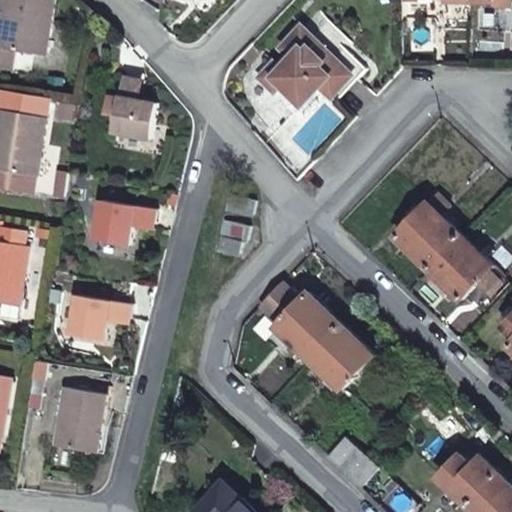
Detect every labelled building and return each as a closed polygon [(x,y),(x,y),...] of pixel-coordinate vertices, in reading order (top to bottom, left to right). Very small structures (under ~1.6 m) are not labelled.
[(0,26),(4,27),(9,3),(4,2),(0,22),(0,26)] [(55,11),(9,3),(4,27),(0,26),(0,78),(11,80),(15,63),(44,68),(55,11)] [(329,49),(321,57),(317,61),(305,48),(310,44),(316,38),(300,21),(280,41),(289,50),(277,62),(270,54),(257,68),(271,82),(277,75),(300,98),(318,80),(328,91),(349,70),(329,49)] [(317,61),(321,57),(310,44),(305,48),(317,61)] [(139,109),(144,88),(126,85),(121,108),(109,105),(105,123),(118,126),(114,143),(154,150),(161,114),(145,111),(139,109)] [(150,89),(144,88),(139,109),(145,111),(150,89)] [(0,186),(34,193),(47,121),(0,112),(0,186)] [(66,199),(70,176),(59,175),(56,197),(66,199)] [(439,192),(432,200),(440,208),(447,201),(439,192)] [(178,204),(180,195),(170,193),(169,202),(178,204)] [(234,195),(231,210),(257,217),(260,202),(234,195)] [(440,208),(432,200),(422,210),(408,225),(399,234),(464,296),(497,263),(440,208)] [(127,250),(131,234),(132,228),(152,232),(156,214),(99,202),(91,242),(127,250)] [(408,225),(422,210),(416,204),(402,219),(408,225)] [(0,227),(1,219),(0,218),(0,305),(15,308),(25,248),(21,248),(24,231),(0,227)] [(227,220),(226,223),(253,230),(254,226),(227,220)] [(253,230),(226,223),(220,247),(243,253),(246,241),(250,242),(253,230)] [(132,228),(131,234),(151,238),(152,232),(132,228)] [(263,298),(285,320),(306,297),(285,276),(263,298)] [(154,297),(156,290),(149,289),(147,296),(154,297)] [(282,323),(294,335),(316,355),(348,385),(378,353),(313,290),(306,297),(285,320),(282,323)] [(98,347),(101,331),(102,325),(123,329),(127,311),(72,299),(63,340),(98,347)] [(0,319),(13,322),(15,308),(0,305),(0,319)] [(288,341),(294,335),(282,323),(276,329),(288,341)] [(102,325),(101,331),(122,335),(123,329),(102,325)] [(37,361),(34,377),(47,380),(50,363),(37,361)] [(0,440),(5,441),(14,383),(0,380),(0,440)] [(101,456),(110,398),(70,392),(60,449),(101,456)] [(352,435),(333,454),(355,475),(373,455),(352,435)] [(474,443),(465,453),(476,463),(485,454),(474,443)] [(511,511),(511,479),(485,454),(476,463),(465,453),(442,477),(479,511),(511,511)] [(373,455),(355,475),(366,486),(384,466),(373,455)] [(263,511),(228,479),(199,510),(201,511),(263,511)]
